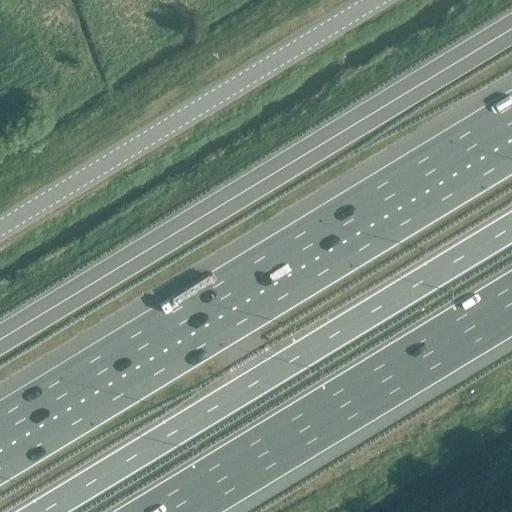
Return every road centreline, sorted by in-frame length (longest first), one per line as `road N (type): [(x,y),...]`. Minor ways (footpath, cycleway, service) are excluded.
road 1 (motorway): [(511,135),(0,445)]
road 2 (motorway): [(44,511),(511,227)]
road 3 (tertiary): [(0,227),(374,0)]
road 4 (motorway): [(171,511),(511,304)]
